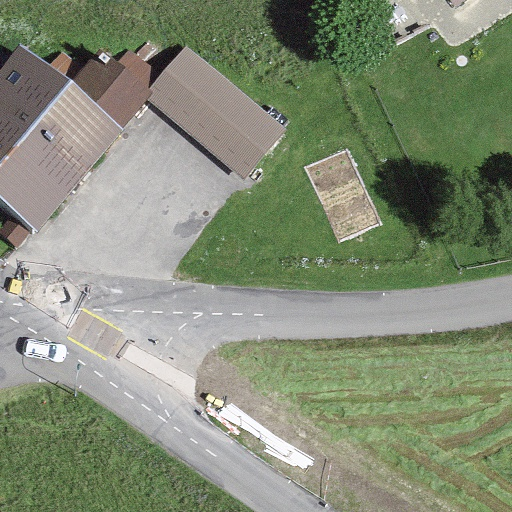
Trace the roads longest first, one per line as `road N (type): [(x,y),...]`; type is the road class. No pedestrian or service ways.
road 1 (unclassified): [(66,322),(404,311),(511,297)]
road 2 (unclassified): [(66,322),(304,511)]
